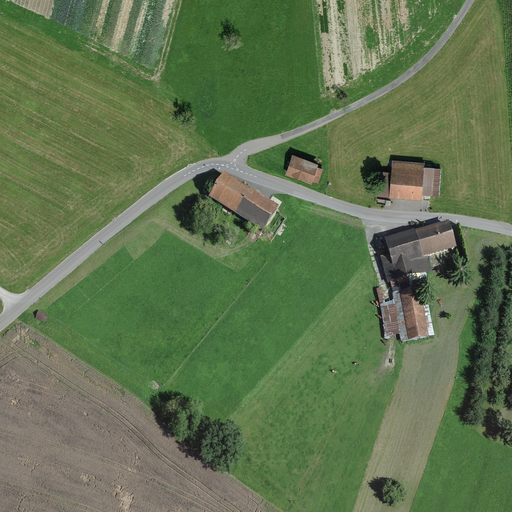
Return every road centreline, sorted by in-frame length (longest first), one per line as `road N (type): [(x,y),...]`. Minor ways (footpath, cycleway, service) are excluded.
road 1 (unclassified): [(229,164),(246,149),(410,77),(472,0)]
road 2 (unclassified): [(511,231),(368,215),(229,164)]
road 3 (unclassified): [(229,164),(211,164),(165,188),(20,306)]
